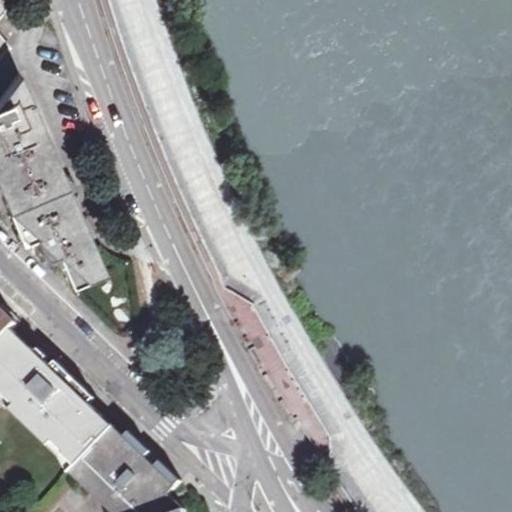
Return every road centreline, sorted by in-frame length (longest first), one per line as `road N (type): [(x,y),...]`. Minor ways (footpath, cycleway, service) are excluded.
road 1 (tertiary): [(414,511),(271,289),(203,151),(147,0)]
road 2 (secondary): [(193,277),(84,49),(72,0)]
road 3 (secondary): [(315,481),(193,277)]
road 4 (residential): [(166,424),(0,268)]
road 5 (secondary): [(193,277),(233,404)]
